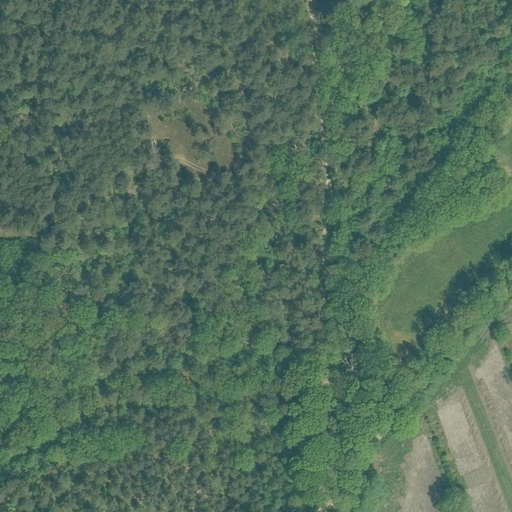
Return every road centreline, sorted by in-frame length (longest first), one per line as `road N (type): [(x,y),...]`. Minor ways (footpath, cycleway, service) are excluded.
road 1 (track): [(309,0),(327,184),(323,368),(332,469)]
road 2 (track): [(353,467),(471,317),(511,282)]
